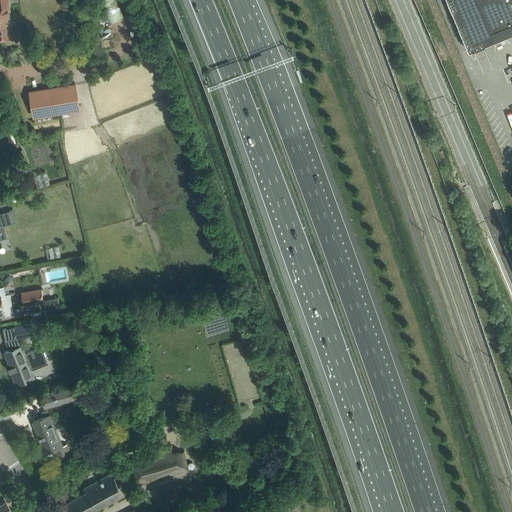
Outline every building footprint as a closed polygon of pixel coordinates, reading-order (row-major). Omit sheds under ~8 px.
[(0,0),(0,36),(12,35),(8,5),(5,6),(4,0),(0,0)] [(116,0),(99,0),(109,22),(124,16),(116,0)] [(511,0),(447,0),(469,50),(511,32),(511,0)] [(75,84),(30,91),(34,116),(79,108),(75,84)] [(0,286),(0,314),(5,313),(5,315),(15,313),(10,293),(6,293),(4,285),(0,286)] [(43,300),(41,288),(21,292),(23,303),(43,300)] [(59,301),(44,304),(45,311),(60,308),(59,301)] [(42,321),(29,323),(14,326),(17,338),(31,335),(32,338),(38,337),(38,336),(42,335),(42,336),(44,335),(42,321)] [(245,338),(221,344),(238,403),(261,396),(245,338)] [(42,347),(25,353),(22,345),(5,352),(12,370),(11,371),(16,384),(22,381),(22,382),(24,381),(34,377),(29,364),(46,358),(42,347)] [(60,390),(55,391),(41,396),(45,407),(59,402),(64,401),(63,396),(62,396),(60,390)] [(62,445),(50,414),(33,421),(41,439),(39,440),(45,453),(51,451),(53,450),(52,450),(55,449),(58,458),(71,453),(67,443),(62,445)] [(187,469),(183,452),(173,455),(169,449),(133,459),(138,485),(187,469)] [(112,472),(80,489),(82,493),(65,502),(71,511),(89,511),(124,493),(112,472)] [(9,511),(11,511),(4,499),(0,502),(0,511),(9,511)]
